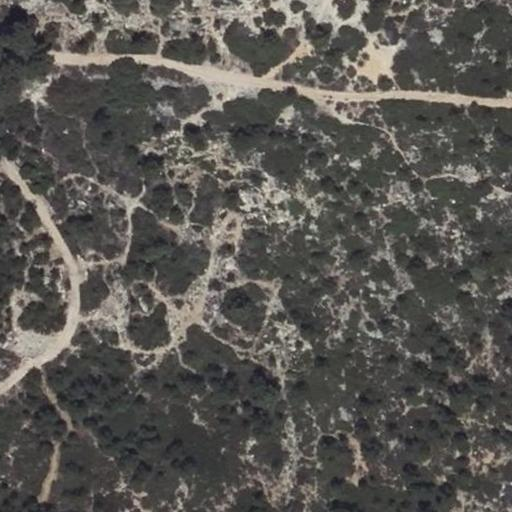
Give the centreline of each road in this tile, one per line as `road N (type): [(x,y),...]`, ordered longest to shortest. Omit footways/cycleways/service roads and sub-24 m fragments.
road 1 (track): [(511,100),(228,85),(151,62),(0,62)]
road 2 (track): [(0,158),(58,225),(79,276),(70,342),(0,395)]
